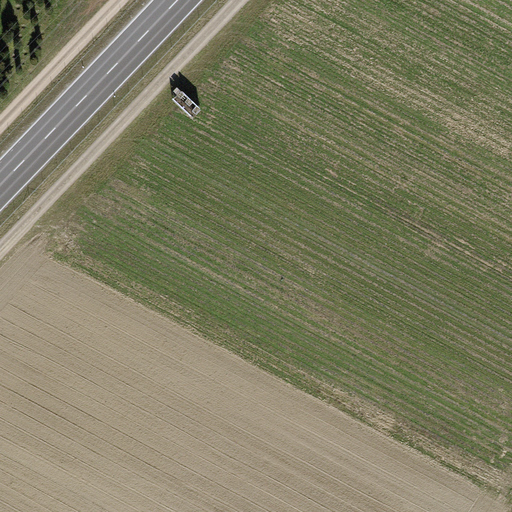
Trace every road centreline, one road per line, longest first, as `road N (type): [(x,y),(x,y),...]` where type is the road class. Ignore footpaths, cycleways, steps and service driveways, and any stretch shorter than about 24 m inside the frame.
road 1 (track): [(249,0),(0,255)]
road 2 (primary): [(0,184),(177,0)]
road 3 (track): [(0,122),(116,0)]
